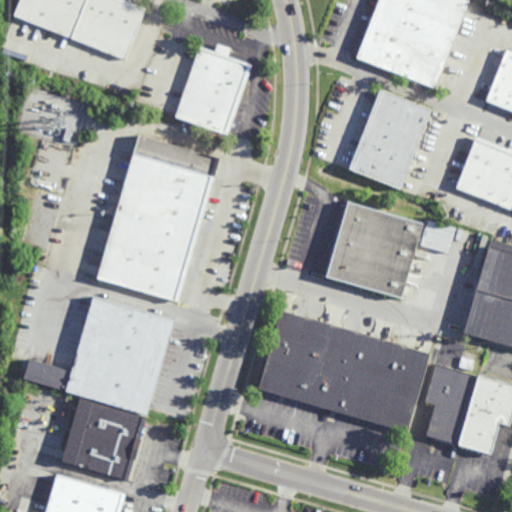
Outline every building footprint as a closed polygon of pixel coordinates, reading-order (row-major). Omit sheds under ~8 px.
[(128,58),(15,14),(20,0),(132,0),(148,6),(128,58)] [(469,0),(436,87),(357,56),(378,0),(469,0)] [(231,55),(255,63),(231,134),(178,116),(202,45),(217,50),(220,43),(233,47),(231,55)] [(511,49),(511,109),(487,100),(507,48),(511,49)] [(401,189),(350,169),(381,88),(432,108),(401,189)] [(70,141),(63,139),(67,126),(74,128),(70,141)] [(180,303),(99,279),(141,134),(222,157),(180,303)] [(511,151),(476,137),(458,188),(511,210),(511,151)] [(402,298),(323,275),(345,200),(424,223),(402,298)] [(421,247),(450,252),(454,228),(426,223),(421,247)] [(511,346),(465,333),(490,246),(511,252),(511,346)] [(150,418),(68,394),(68,392),(25,380),(31,360),(74,372),(95,297),(178,321),(150,418)] [(408,433),(262,391),(285,311),(431,353),(408,433)] [(511,423),(511,427),(501,424),(492,456),(425,437),(435,405),(425,402),(436,364),(511,386),(511,423)] [(142,441),(136,462),(135,462),(129,483),(63,463),(82,400),(148,420),(142,441)] [(121,511),(46,511),(57,476),(126,496),(121,511)]
